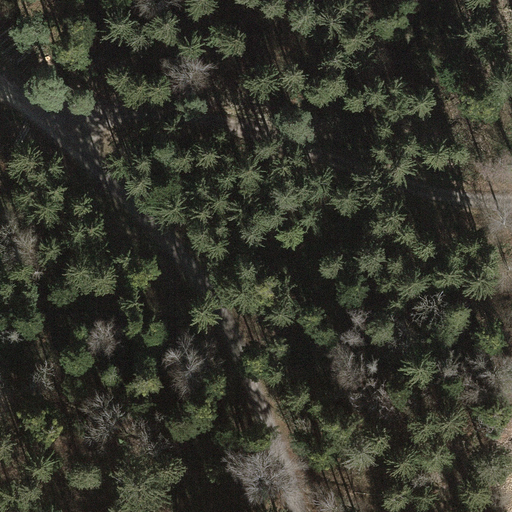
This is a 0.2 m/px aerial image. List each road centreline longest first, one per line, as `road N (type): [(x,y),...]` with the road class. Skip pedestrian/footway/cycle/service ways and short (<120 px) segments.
road 1 (track): [(300,511),(190,257),(0,87)]
road 2 (track): [(0,78),(264,134),(378,170),(511,190)]
